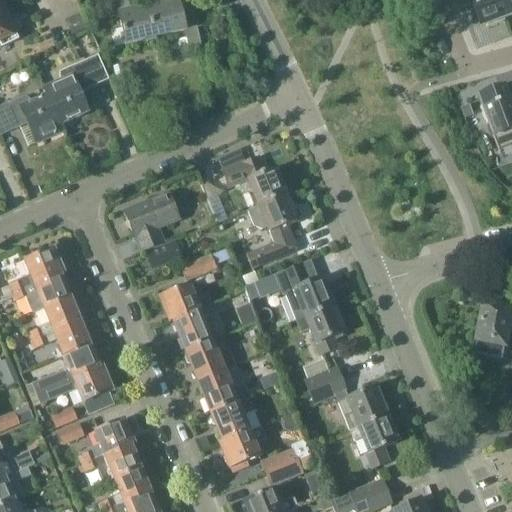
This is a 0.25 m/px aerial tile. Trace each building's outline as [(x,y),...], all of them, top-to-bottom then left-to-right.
[(115,0),(121,13),(118,14),(121,29),(110,32),(114,48),(125,45),(125,46),(184,32),(186,32),(186,31),(183,22),(178,0),(176,0),(140,8),(136,0),(115,0)] [(505,18),(498,0),(457,0),(460,8),(472,4),(481,28),(505,18)] [(511,0),(498,0),(505,18),(511,15),(511,0)] [(0,47),(18,40),(0,2),(0,47)] [(71,38),(86,32),(78,14),(63,21),(71,38)] [(62,132),(60,125),(87,113),(79,94),(107,81),(97,56),(58,73),(58,82),(43,89),(46,96),(62,132)] [(461,108),(473,104),(466,86),(455,91),(461,108)] [(499,151),(511,145),(511,110),(503,88),(478,97),(499,151)] [(62,132),(46,96),(31,102),(25,97),(0,107),(0,136),(27,125),(35,144),(62,132)] [(461,109),(465,119),(473,116),(469,105),(461,109)] [(248,180),(259,207),(286,196),(285,193),(287,191),(284,184),(281,183),(275,169),(264,174),(258,159),(222,174),(228,189),(248,180)] [(207,200),(217,196),(223,194),(222,192),(206,183),(201,185),(207,200)] [(162,245),(155,229),(177,221),(166,195),(121,213),(131,239),(132,238),(139,254),(162,245)] [(217,196),(207,200),(212,212),(222,208),(217,196)] [(297,223),(286,196),(259,207),(248,211),(254,227),(262,230),(267,228),(274,244),(247,256),(252,270),(296,252),(286,228),(297,223)] [(173,243),(143,255),(148,268),(178,256),(173,243)] [(2,298),(58,275),(62,274),(52,249),(23,261),(29,277),(0,289),(0,296),(1,296),(2,298)] [(186,281),(214,269),(208,256),(180,268),(186,281)] [(68,298),(58,275),(2,298),(3,302),(11,298),(13,303),(25,298),(32,313),(42,309),(68,298)] [(332,308),(321,280),(284,295),(290,309),(298,305),(304,320),(332,308)] [(194,300),(188,285),(157,298),(168,323),(171,322),(208,306),(209,306),(205,295),(194,300)] [(260,298),(255,285),(245,289),(250,302),(260,298)] [(30,341),(78,321),(68,298),(42,309),(48,323),(39,327),(40,328),(27,334),(30,341)] [(184,353),(211,341),(205,326),(215,322),(208,306),(171,322),(184,353)] [(511,311),(510,311),(482,306),(475,341),(478,342),(476,353),(501,357),(505,334),(511,335),(511,311)] [(332,308),(304,320),(295,323),(300,334),(309,330),(320,358),(339,349),(335,338),(343,334),(332,308)] [(242,329),(257,323),(252,311),(238,317),(242,329)] [(88,345),(78,321),(30,341),(34,350),(55,341),(61,356),(88,345)] [(216,354),(211,341),(184,353),(196,383),(223,371),(234,367),(227,350),(216,354)] [(34,394),(98,368),(88,345),(61,356),(67,370),(30,385),(34,394)] [(111,392),(101,367),(98,368),(34,394),(39,405),(76,389),(82,404),(111,392)] [(304,382),(309,393),(340,381),(336,369),(328,372),(307,381),(304,382)] [(231,389),(223,371),(196,383),(209,413),(247,398),(241,384),(231,389)] [(272,386),(280,383),(277,373),(268,376),(272,386)] [(346,399),(343,392),(345,392),(340,381),(309,393),(313,405),(334,396),(342,416),(348,431),(385,416),(373,388),(346,399)] [(221,444),(259,428),(247,398),(209,413),(221,444)] [(286,419),(297,414),(293,406),(282,410),(286,419)] [(56,429),(77,420),(72,408),(51,417),(56,429)] [(15,416),(13,411),(0,416),(0,432),(26,421),(22,413),(15,416)] [(396,442),(385,416),(348,431),(353,442),(362,439),(367,452),(366,453),(372,467),(387,461),(382,448),(396,442)] [(105,457),(131,447),(134,446),(123,420),(94,432),(100,446),(84,452),(85,455),(78,458),(81,466),(97,460),(96,460),(104,456),(105,457)] [(63,446),(84,437),(79,425),(58,433),(63,446)] [(232,474),(247,467),(246,464),(259,458),(253,445),(264,440),(259,428),(221,444),(218,445),(229,470),(230,470),(232,474)] [(9,460),(3,458),(0,450),(2,450),(0,445),(0,478),(26,468),(33,465),(27,451),(18,455),(19,456),(9,460)] [(141,470),(131,447),(105,457),(104,456),(96,460),(97,460),(100,467),(106,484),(114,481),(141,470)] [(260,463),(265,476),(298,463),(293,450),(260,463)] [(84,474),(100,467),(97,460),(81,466),(84,474)] [(298,463),(265,476),(269,487),(302,473),(298,463)] [(13,502),(23,497),(16,481),(29,476),(26,468),(0,478),(0,506),(13,501),(13,502)] [(124,504),(150,493),(141,470),(114,481),(124,504)] [(334,511),(341,511),(355,506),(387,493),(382,481),(330,503),(334,511)] [(243,503),(247,511),(292,511),(295,511),(298,510),(293,498),(278,504),(273,491),(243,503)] [(157,511),(150,493),(124,504),(116,507),(104,511),(157,511)] [(356,511),(372,511),(391,504),(387,493),(355,506),(356,511)] [(112,500),(97,506),(99,511),(104,511),(116,507),(115,506),(112,500)] [(424,511),(420,500),(391,511),(424,511)] [(22,511),(17,511),(13,502),(13,501),(0,506),(0,511),(43,511),(42,508),(31,511),(28,511),(27,510),(22,511)]
